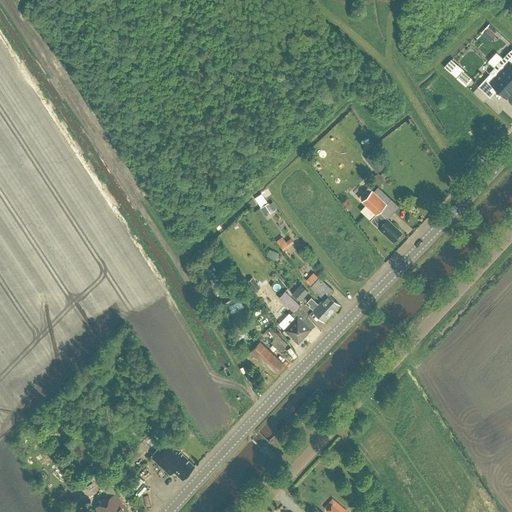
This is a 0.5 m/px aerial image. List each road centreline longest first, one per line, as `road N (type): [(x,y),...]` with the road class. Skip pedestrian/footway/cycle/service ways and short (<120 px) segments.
road 1 (secondary): [(168,511),(511,149)]
road 2 (unclassified): [(254,511),(511,233)]
